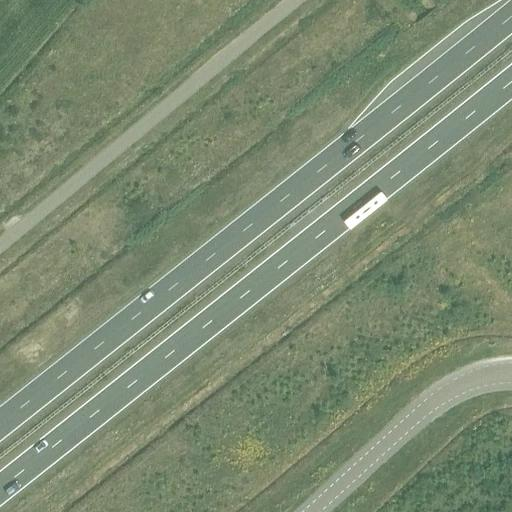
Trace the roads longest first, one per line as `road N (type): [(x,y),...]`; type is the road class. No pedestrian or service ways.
road 1 (trunk): [(511,16),(0,427)]
road 2 (trunk): [(0,491),(511,84)]
road 3 (unclassified): [(293,0),(0,245)]
road 4 (tertiary): [(511,372),(444,393),(312,511)]
